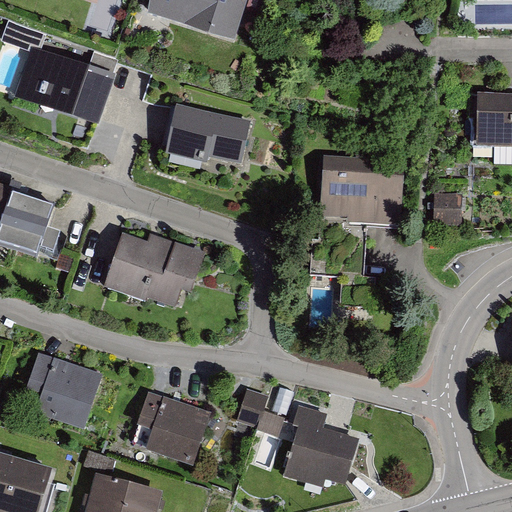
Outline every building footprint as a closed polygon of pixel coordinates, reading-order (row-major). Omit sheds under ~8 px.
[(150,0),(148,9),(185,21),(183,29),(234,45),(248,0),(150,0)] [(479,29),(511,29),(511,11),(479,11),(479,29)] [(107,80),(31,54),(16,98),(91,124),(107,80)] [(511,95),(475,95),(474,146),(511,146),(511,95)] [(248,124),(177,106),(166,150),(237,168),(248,124)] [(356,161),(325,160),(322,220),(348,221),(348,229),(401,231),(404,164),(378,162),(378,147),(357,146),(356,161)] [(51,207),(0,189),(0,236),(37,249),(51,207)] [(438,195),(438,215),(459,214),(458,194),(438,195)] [(361,233),(313,233),(312,281),(341,281),(341,309),(370,309),(371,281),(360,281),(361,233)] [(143,242),(122,235),(103,285),(172,310),(178,294),(187,297),(203,255),(146,235),(143,242)] [(36,419),(84,436),(104,379),(40,357),(27,394),(42,400),(36,419)] [(211,417),(150,395),(137,429),(151,434),(146,449),(193,467),(211,417)] [(326,418),(297,408),(289,430),(298,433),(284,476),(322,489),(324,483),(341,489),(356,445),(321,433),(326,418)] [(35,511),(47,471),(0,458),(0,511),(35,511)] [(157,511),(162,495),(94,479),(86,511),(157,511)]
